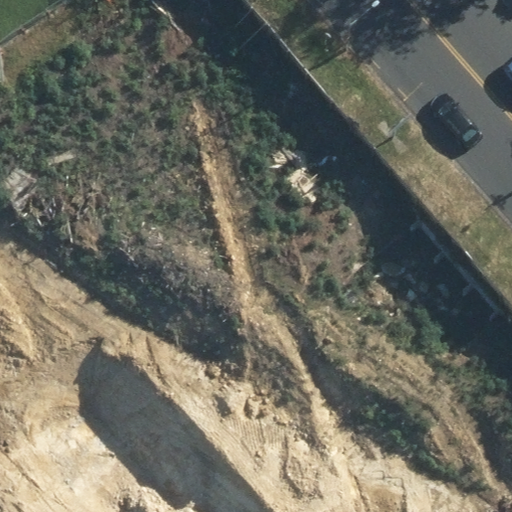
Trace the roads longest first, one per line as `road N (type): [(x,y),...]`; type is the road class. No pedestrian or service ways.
road 1 (secondary): [(511,119),(405,0)]
road 2 (residential): [(0,417),(87,511)]
